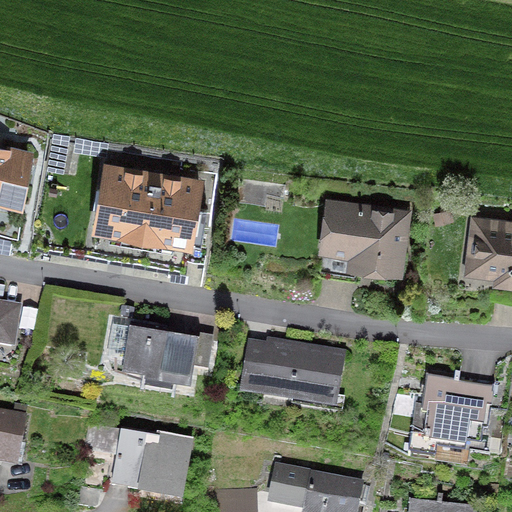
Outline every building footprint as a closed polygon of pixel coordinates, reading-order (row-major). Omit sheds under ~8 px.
[(36,149),(0,142),(0,199),(26,204),(36,149)] [(205,175),(104,161),(95,230),(195,244),(205,175)] [(413,206),(325,198),(320,251),(363,256),(361,271),(406,276),(413,206)] [(511,219),(473,216),(468,273),(498,275),(497,287),(511,288),(511,219)] [(21,305),(0,301),(0,339),(15,342),(21,305)] [(25,308),(21,328),(33,331),(38,310),(25,308)] [(194,382),(201,339),(133,328),(126,371),(194,382)] [(244,393),(339,408),(348,353),(253,338),(244,393)] [(426,408),(493,417),(497,387),(431,378),(426,408)] [(489,447),(493,417),(426,408),(422,438),(489,447)] [(28,414),(0,409),(0,458),(20,461),(28,414)] [(193,445),(123,433),(114,482),(185,494),(193,445)] [(360,511),(366,485),(275,466),(267,504),(306,511),(360,511)] [(216,491),(216,511),(256,511),(256,490),(216,491)] [(407,503),(405,511),(483,511),(484,511),(407,503)]
